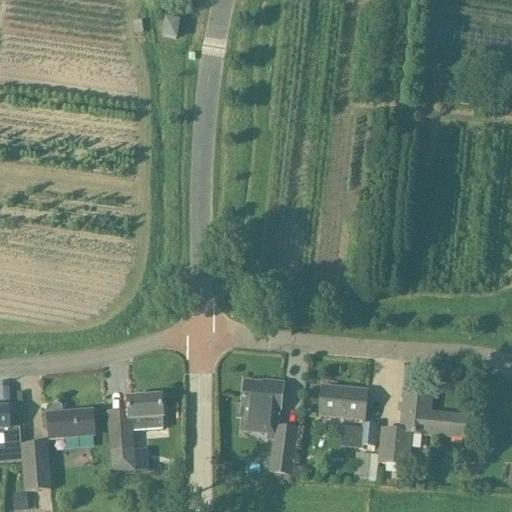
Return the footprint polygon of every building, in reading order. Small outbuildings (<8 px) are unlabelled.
[(166,22),(163,39),(176,41),(178,24),(166,22)] [(141,23),(133,24),(134,36),(142,35),(141,23)] [(269,385),(245,383),(241,419),(279,423),(283,384),(269,383),(269,385)] [(322,389),(319,419),(364,423),(367,393),(322,389)] [(431,400),(404,397),(400,432),(380,430),(377,464),(396,466),(407,467),(408,448),(410,435),(426,437),(465,441),(467,419),(429,415),(431,400)] [(161,399),(127,401),(128,412),(106,414),(109,454),(113,454),(113,472),(138,473),(138,454),(130,454),(130,453),(135,452),(133,433),(162,431),(162,420),(163,420),(161,399)] [(63,442),(63,441),(94,438),(92,415),(62,417),(61,406),(47,407),(50,443),(63,442)] [(0,466),(21,464),(20,447),(20,442),(11,443),(10,431),(9,431),(7,410),(0,410),(0,466)] [(378,427),(361,425),(359,452),(367,453),(367,449),(376,450),(378,427)] [(291,479),(293,461),(297,432),(276,429),(272,458),(269,476),(291,479)] [(20,447),(21,464),(24,495),(52,493),(48,445),(21,447),(20,447)] [(24,511),(24,497),(14,497),(13,511),(24,511)]
